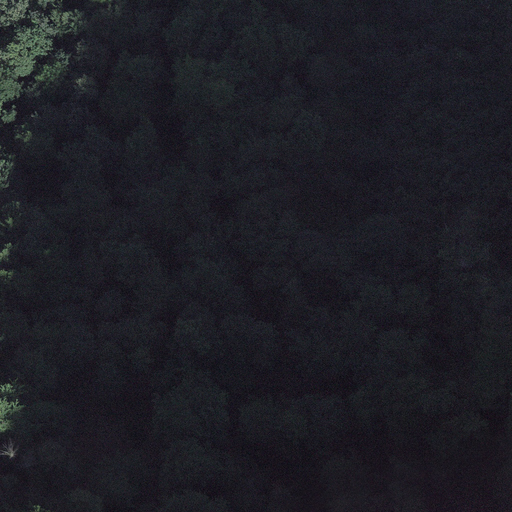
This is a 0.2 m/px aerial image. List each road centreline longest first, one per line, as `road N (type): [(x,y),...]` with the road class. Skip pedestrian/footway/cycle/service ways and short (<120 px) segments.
road 1 (motorway): [(511,216),(267,185),(0,119)]
road 2 (motorway): [(511,251),(0,280)]
